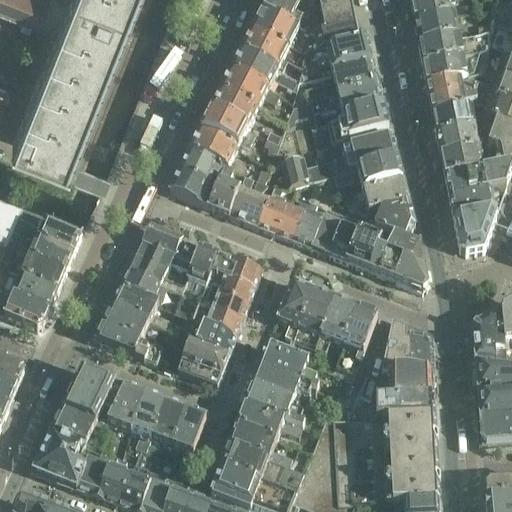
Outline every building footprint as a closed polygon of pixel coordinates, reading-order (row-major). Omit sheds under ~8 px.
[(0,0),(0,110),(8,91),(0,87),(0,12),(56,34),(11,146),(69,169),(136,0),(0,0)] [(284,0),(271,0),(262,18),(275,24),(275,23),(289,30),(299,36),(313,43),(325,40),(320,16),(315,16),(312,14),(301,8),(297,6),(284,0)] [(284,0),(297,6),(301,8),(312,14),(313,0),(284,0)] [(348,0),(313,0),(312,14),(315,16),(320,16),(326,15),(351,10),(348,0)] [(451,0),(448,0),(410,8),(414,29),(456,21),(451,0)] [(491,7),(476,1),(479,17),(490,14),(491,7)] [(490,30),(511,37),(511,13),(506,11),(493,7),(490,30)] [(326,15),(320,16),(325,40),(356,35),(351,10),(326,15)] [(262,18),(252,37),(289,56),(290,55),(306,64),(306,63),(317,60),(313,43),(299,36),(289,30),(275,23),(275,24),(262,18)] [(456,21),(414,29),(419,50),(460,42),(456,21)] [(489,54),(509,61),(511,62),(511,37),(490,30),(490,37),(489,54)] [(325,40),(313,43),(317,60),(326,57),(327,59),(359,51),(359,50),(356,35),(325,40)] [(252,37),(242,57),(279,75),(284,66),(303,75),(306,64),(290,55),(289,56),(252,37)] [(490,37),(460,42),(419,50),(423,72),(464,64),(468,85),(486,82),(486,78),(489,54),(490,37)] [(359,51),(327,59),(326,57),(317,60),(306,63),(306,64),(303,75),(299,88),(332,80),(373,69),(367,48),(359,50),(359,51)] [(486,78),(502,83),(511,86),(511,62),(509,61),(489,54),(486,78)] [(242,57),(232,77),(269,95),(275,84),(297,95),(300,85),(279,75),(242,57)] [(464,64),(423,72),(427,92),(462,86),(468,85),(464,64)] [(373,69),(332,80),(334,89),(303,97),(307,109),(311,108),(337,101),(378,91),(373,69)] [(232,77),(221,98),(258,115),(264,105),(272,109),(277,100),(269,95),(232,77)] [(494,105),(494,106),(511,111),(511,86),(502,83),(486,78),(486,82),(481,98),(485,101),(494,104),(494,105)] [(462,86),(427,92),(433,122),(472,114),(472,113),(466,114),(465,108),(477,106),(474,90),(463,92),(462,86)] [(378,91),(337,101),(311,108),(314,120),(340,114),(343,123),(383,113),(378,91)] [(258,115),(221,98),(211,118),(248,134),(258,115)] [(511,134),(511,111),(494,106),(492,114),(488,112),(483,125),(484,125),(487,126),(497,129),(511,134)] [(314,120),(311,108),(307,109),(294,112),(285,133),(295,132),(295,124),(309,121),(311,134),(316,133),(314,120)] [(383,113),(343,123),(331,126),(338,148),(348,146),(351,154),(387,145),(387,143),(391,142),(389,135),(383,113)] [(472,114),(433,122),(437,142),(476,134),(472,114)] [(248,134),(211,118),(200,139),(238,154),(243,145),(251,149),(256,139),(248,134)] [(480,155),(488,152),(492,174),(511,170),(511,134),(497,129),(487,126),(484,125),(485,132),(476,134),(480,155)] [(476,134),(437,142),(441,163),(480,155),(476,134)] [(279,151),(284,143),(272,136),(267,145),(268,145),(279,151)] [(190,159),(225,174),(227,175),(228,174),(238,154),(200,139),(190,159)] [(387,145),(351,154),(339,156),(341,164),(325,168),(305,173),(303,165),(282,170),(287,194),(352,178),(357,176),(397,166),(391,142),(387,143),(387,145)] [(281,152),(279,151),(268,145),(264,154),(276,160),(281,152)] [(480,155),(441,163),(445,184),(484,176),(487,175),(492,174),(488,152),(480,155)] [(190,159),(180,178),(208,191),(212,181),(220,184),(225,174),(190,159)] [(397,166),(357,176),(363,197),(403,187),(397,166)] [(511,170),(492,174),(487,175),(491,197),(505,195),(506,193),(505,193),(511,175),(511,170)] [(213,203),(208,213),(229,222),(241,192),(231,187),(234,177),(228,174),(227,175),(225,174),(220,184),(213,203)] [(262,174),(258,186),(267,190),(272,177),(262,174)] [(484,176),(445,184),(450,206),(491,198),(491,197),(487,175),(484,176)] [(180,178),(170,198),(208,213),(213,203),(204,199),(208,191),(180,178)] [(337,193),(354,189),(352,178),(335,182),(337,193)] [(245,181),(241,192),(229,222),(258,233),(269,206),(249,198),(254,184),(245,181)] [(267,190),(258,186),(255,194),(262,197),(269,190),(267,190)] [(403,187),(363,197),(363,198),(345,202),(347,211),(359,209),(359,206),(365,205),(369,219),(408,209),(403,187)] [(269,206),(258,233),(276,240),(289,208),(279,204),(282,196),(274,193),(269,206)] [(491,198),(450,206),(454,228),(495,221),(496,220),(505,195),(491,197),(491,198)] [(312,202),(310,207),(318,210),(320,205),(312,202)] [(289,208),(276,240),(293,247),(306,215),(310,207),(302,204),(298,212),(289,208)] [(0,267),(2,263),(6,253),(10,244),(18,224),(22,215),(0,205),(0,267)] [(306,215),(293,247),(312,254),(324,222),(315,218),(318,210),(310,207),(306,215)] [(408,209),(369,219),(369,220),(366,230),(374,234),(384,238),(407,247),(408,245),(413,233),(414,233),(408,209)] [(324,222),(312,254),(329,261),(345,221),(327,214),(324,222)] [(42,234),(37,244),(74,260),(82,241),(46,225),(46,224),(22,215),(18,224),(30,229),(42,234)] [(345,221),(329,261),(347,268),(360,236),(362,229),(359,227),(345,221)] [(495,221),(454,228),(459,256),(466,260),(484,256),(496,223),(495,221)] [(360,236),(347,268),(369,277),(377,257),(380,249),(382,244),(372,241),(374,234),(366,230),(362,229),(360,236)] [(152,234),(143,251),(175,263),(176,262),(193,269),(198,257),(200,253),(178,244),(152,234)] [(380,249),(377,257),(423,275),(419,251),(418,251),(408,245),(407,247),(384,238),(380,249)] [(17,246),(10,244),(6,253),(13,256),(17,246)] [(66,279),(74,260),(37,244),(29,263),(66,279)] [(143,251),(137,264),(168,277),(171,270),(190,278),(193,269),(176,262),(175,263),(143,251)] [(13,256),(6,253),(2,263),(8,266),(13,256)] [(198,257),(193,269),(190,278),(185,292),(195,296),(195,298),(202,301),(206,293),(212,277),(219,260),(200,253),(198,257)] [(377,257),(369,277),(422,298),(427,293),(423,275),(377,257)] [(58,298),(66,279),(29,263),(21,260),(17,270),(25,273),(21,282),(58,298)] [(219,260),(212,277),(256,293),(262,277),(219,260)] [(137,264),(130,279),(181,301),(185,293),(164,284),(168,277),(137,264)] [(218,297),(250,309),(256,293),(212,277),(206,293),(210,295),(214,286),(221,289),(218,297)] [(130,279),(123,294),(152,307),(156,300),(178,309),(181,301),(130,279)] [(21,282),(13,301),(50,317),(58,298),(21,282)] [(290,293),(277,327),(281,328),(290,332),(285,343),(295,347),(299,336),(314,298),(296,291),(290,293)] [(212,315),(212,314),(243,326),(250,309),(218,297),(215,306),(207,303),(210,295),(206,293),(202,301),(199,310),(212,315)] [(123,294),(113,313),(151,328),(150,329),(168,336),(171,328),(172,326),(155,319),(159,310),(152,307),(123,294)] [(0,318),(5,320),(38,334),(44,332),(50,317),(13,301),(2,297),(0,296),(0,318)] [(314,298),(299,336),(311,340),(306,351),(316,355),(321,344),(336,306),(314,298)] [(336,306),(321,344),(316,355),(326,360),(330,348),(342,353),(357,315),(336,306)] [(205,331),(206,330),(237,343),(243,326),(212,314),(212,315),(199,310),(193,326),(200,329),(205,331)] [(511,310),(501,316),(505,349),(507,372),(511,372),(511,310)] [(113,313),(104,331),(142,346),(150,329),(151,328),(113,313)] [(195,320),(177,313),(175,318),(193,325),(195,320)] [(357,315),(342,353),(332,377),(354,386),(363,361),(376,327),(378,323),(357,315)] [(476,329),(473,335),(476,367),(496,369),(507,372),(505,349),(501,316),(476,329)] [(190,347),(193,348),(229,362),(237,343),(206,330),(205,331),(200,329),(193,326),(175,318),(172,326),(171,328),(192,336),(188,346),(190,347)] [(390,378),(433,382),(434,382),(432,344),(407,340),(403,333),(392,329),(381,379),(390,378)] [(104,331),(98,342),(101,349),(156,370),(163,354),(152,350),(141,347),(142,346),(104,331)] [(152,350),(163,354),(165,348),(154,345),(152,350)] [(190,347),(178,379),(217,394),(229,362),(193,348),(190,347)] [(267,353),(260,371),(301,388),(318,395),(320,390),(315,388),(317,383),(305,378),(308,369),(299,365),(271,354),(271,355),(267,353)] [(314,361),(311,369),(318,372),(321,363),(314,361)] [(0,385),(17,393),(23,378),(21,371),(0,362),(0,385)] [(496,369),(476,367),(478,396),(511,394),(511,372),(507,372),(496,369)] [(260,371),(253,390),(294,406),(297,399),(309,404),(311,398),(316,400),(318,395),(301,388),(260,371)] [(82,376),(72,397),(114,413),(124,392),(82,376)] [(434,408),(433,382),(390,378),(381,379),(375,408),(390,407),(390,409),(434,408)] [(0,385),(0,408),(9,413),(17,393),(0,385)] [(253,390),(245,409),(287,425),(286,426),(303,432),(305,427),(301,425),(303,419),(291,415),(294,406),(253,390)] [(107,429),(108,429),(131,438),(144,400),(124,392),(114,413),(107,429)] [(511,394),(478,396),(482,449),(511,447),(511,394)] [(72,397),(62,416),(106,434),(108,429),(107,429),(114,413),(72,397)] [(144,400),(131,438),(135,440),(139,441),(134,453),(141,456),(146,457),(149,448),(151,444),(164,407),(144,400)] [(164,407),(151,444),(171,452),(185,415),(164,407)] [(375,408),(371,427),(388,427),(392,426),(397,426),(435,425),(434,408),(390,409),(390,407),(375,408)] [(0,408),(0,430),(1,431),(9,413),(0,408)] [(245,409),(238,429),(278,444),(285,426),(286,427),(286,426),(287,425),(245,409)] [(185,415),(171,452),(188,458),(192,460),(206,423),(185,415)] [(62,416),(52,438),(82,449),(86,451),(90,442),(104,448),(110,436),(106,434),(62,416)] [(392,426),(388,427),(371,427),(325,427),(304,479),(293,509),(300,511),(394,511),(405,511),(439,510),(436,446),(435,446),(435,443),(436,442),(436,425),(435,425),(397,426),(392,426)] [(316,426),(313,434),(319,437),(322,428),(316,426)] [(238,429),(229,451),(269,466),(272,461),(278,444),(238,429)] [(40,479),(42,480),(42,479),(52,484),(61,487),(61,488),(79,495),(83,483),(82,483),(86,472),(85,472),(88,464),(78,460),(82,449),(52,438),(51,440),(52,441),(50,444),(49,444),(49,446),(50,446),(44,458),(43,457),(43,459),(44,459),(38,470),(37,470),(35,476),(34,476),(34,477),(36,478),(36,477),(40,479)] [(149,448),(146,457),(155,460),(158,451),(149,448)] [(229,451),(222,471),(262,486),(297,499),(304,479),(290,474),(277,469),(269,466),(229,451)] [(146,457),(141,456),(136,470),(147,475),(155,478),(166,482),(181,487),(186,473),(182,471),(146,457)] [(83,483),(79,495),(98,502),(109,472),(110,472),(114,461),(103,457),(99,468),(88,464),(85,472),(86,472),(82,483),(83,483)] [(222,471),(213,492),(210,500),(215,501),(215,500),(228,505),(238,509),(245,511),(291,511),(297,499),(262,486),(222,471)] [(109,472),(98,502),(119,511),(130,480),(110,472),(109,472)] [(130,480),(119,511),(122,511),(142,511),(155,478),(147,475),(144,485),(130,480)] [(155,478),(142,511),(166,511),(172,496),(163,492),(166,482),(155,478)] [(486,491),(486,492),(486,503),(511,501),(511,486),(488,489),(486,491)] [(172,496),(166,511),(190,511),(193,504),(194,504),(197,494),(188,491),(185,501),(172,496)] [(193,504),(190,511),(213,511),(214,511),(204,508),(207,498),(197,494),(194,504),(193,504)] [(511,511),(511,501),(486,503),(487,511),(511,511)]
